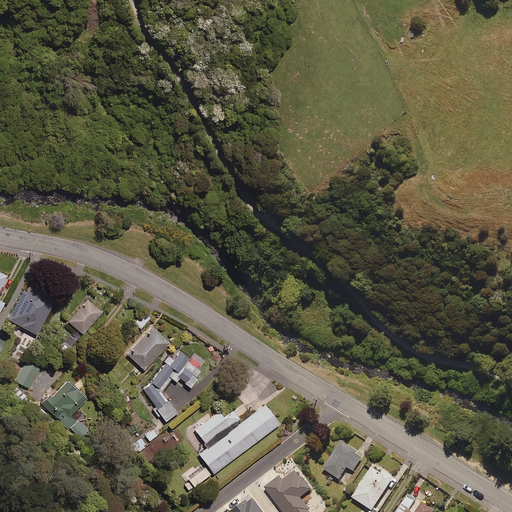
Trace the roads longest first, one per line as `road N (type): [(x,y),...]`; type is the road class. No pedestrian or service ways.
road 1 (unclassified): [(0,231),(103,258),(340,401)]
road 2 (unclassified): [(340,401),(511,505)]
road 3 (residential): [(340,401),(200,511)]
